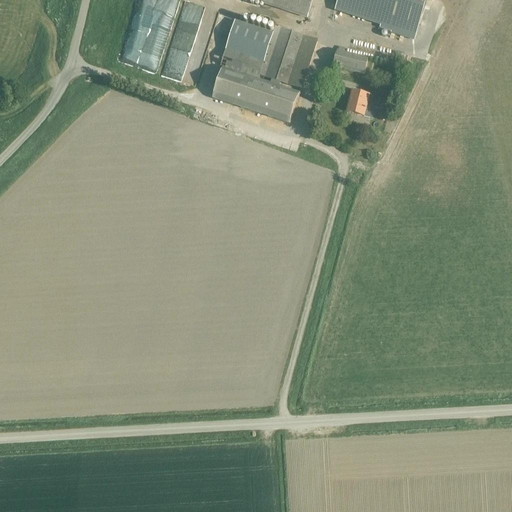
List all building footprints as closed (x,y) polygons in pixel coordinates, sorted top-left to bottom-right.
[(313,0),(251,0),(308,18),(313,0)] [(339,0),(336,10),(363,19),(381,25),(380,29),(405,37),(415,40),(427,0),(339,0)] [(213,99),(290,125),(300,94),(279,87),(280,83),(301,90),(316,42),(303,37),(275,28),(273,35),(235,22),(221,68),(222,68),(213,99)] [(364,76),(369,59),(337,52),(333,68),(364,76)] [(353,92),(348,113),(364,117),(367,106),(382,110),(387,91),(370,87),(368,96),(353,92)]
